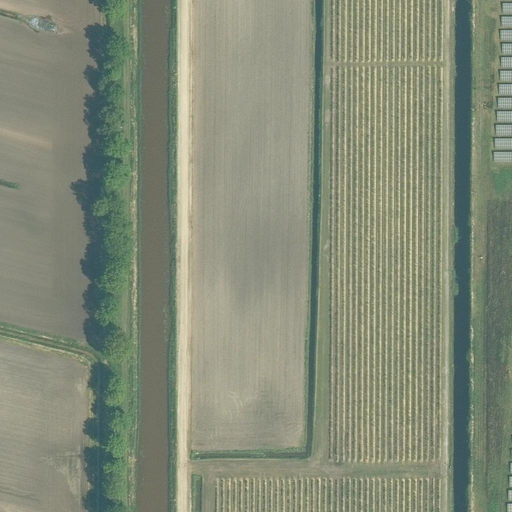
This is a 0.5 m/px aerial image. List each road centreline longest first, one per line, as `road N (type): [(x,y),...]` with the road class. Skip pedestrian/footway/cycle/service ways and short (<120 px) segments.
road 1 (track): [(126,0),(123,511)]
road 2 (track): [(183,511),(184,0)]
